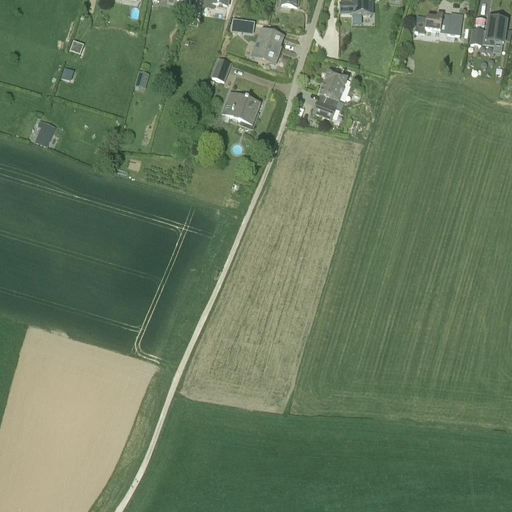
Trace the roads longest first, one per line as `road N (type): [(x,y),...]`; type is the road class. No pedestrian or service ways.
road 1 (track): [(119,511),(285,117)]
road 2 (unclassified): [(285,117),(320,0)]
